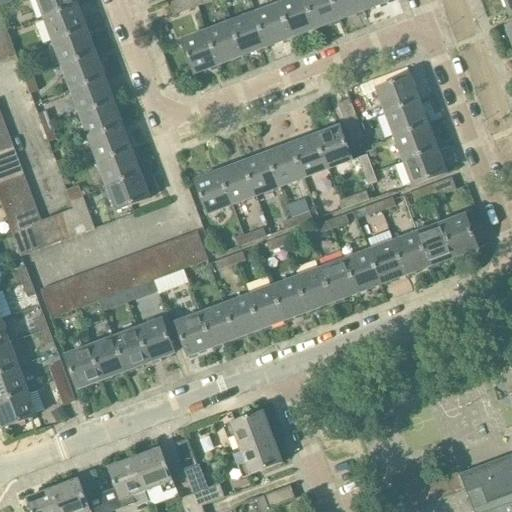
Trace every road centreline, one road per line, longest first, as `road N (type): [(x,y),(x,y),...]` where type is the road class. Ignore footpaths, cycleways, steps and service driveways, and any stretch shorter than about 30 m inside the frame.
road 1 (residential): [(435,40),(407,35),(160,128),(113,0)]
road 2 (residential): [(284,368),(0,469)]
road 3 (residential): [(511,283),(284,368)]
road 4 (residential): [(511,244),(435,40)]
road 5 (residential): [(333,511),(284,368)]
